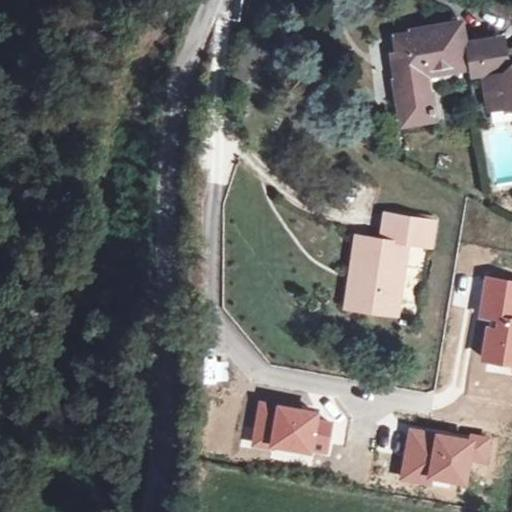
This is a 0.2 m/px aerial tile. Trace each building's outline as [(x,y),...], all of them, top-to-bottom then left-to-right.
[(466,67),(463,50),(460,50),(456,27),(409,37),(410,39),(394,42),(398,58),(392,59),(398,91),(396,92),(404,129),(435,123),(434,118),(436,118),(434,112),(432,112),(430,97),(426,98),(422,79),(467,70),(466,67)] [(463,50),(466,67),(471,66),(473,75),(484,73),(491,110),(511,105),(511,51),(502,54),(500,43),(463,50)] [(356,235),(351,272),(363,273),(359,306),(395,310),(404,242),(401,242),(402,238),(429,242),(432,219),(382,213),(379,238),(356,235)] [(363,273),(351,272),(347,304),(359,306),(363,273)] [(485,324),(480,357),(511,362),(511,317),(501,316),(502,312),(511,313),(511,279),(485,275),(479,308),(478,314),(497,317),(495,326),(485,324)] [(317,409),(257,400),(250,446),(326,457),(331,422),(316,420),(317,409)] [(436,430),(436,431),(410,426),(401,471),(428,476),(428,475),(468,482),(472,463),(489,465),(493,437),(471,434),(470,436),(436,430)]
